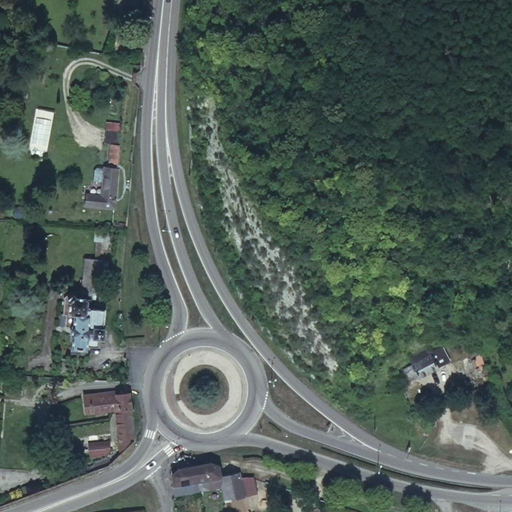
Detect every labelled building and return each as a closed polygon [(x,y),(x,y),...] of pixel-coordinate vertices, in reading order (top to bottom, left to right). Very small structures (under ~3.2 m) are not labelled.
[(109,145),(106,165),(114,166),(119,131),(104,129),(102,144),(109,145)] [(80,196),(79,209),(108,212),(113,173),(100,171),(97,199),(80,196)] [(80,304),(97,306),(103,307),(106,260),(84,258),(81,295),(80,304)] [(96,322),(97,306),(80,304),(81,295),(79,293),(77,292),(75,292),(72,292),(71,295),(70,310),(66,311),(65,320),(57,320),(57,331),(69,332),(68,346),(85,348),(87,342),(94,343),(95,332),(99,332),(100,322),(96,322)] [(413,354),(399,359),(404,376),(453,360),(448,342),(435,346),(433,339),(410,346),(413,354)] [(449,370),(456,394),(482,386),(468,340),(456,344),(463,365),(449,370)] [(140,436),(130,383),(114,386),(117,406),(113,406),(118,436),(129,434),(130,439),(140,436)] [(84,410),(113,406),(117,406),(114,386),(81,391),(84,410)] [(108,440),(87,443),(89,458),(110,456),(108,440)] [(203,483),(205,494),(227,491),(232,511),(250,511),(247,493),(260,491),(259,480),(245,481),(244,476),(230,477),(222,475),(221,468),(214,466),(195,468),(197,484),(203,483)] [(175,498),(205,494),(203,483),(197,484),(195,468),(183,469),(174,479),(175,498)] [(303,511),(327,502),(312,497),(293,504),(298,511),(303,511)]
